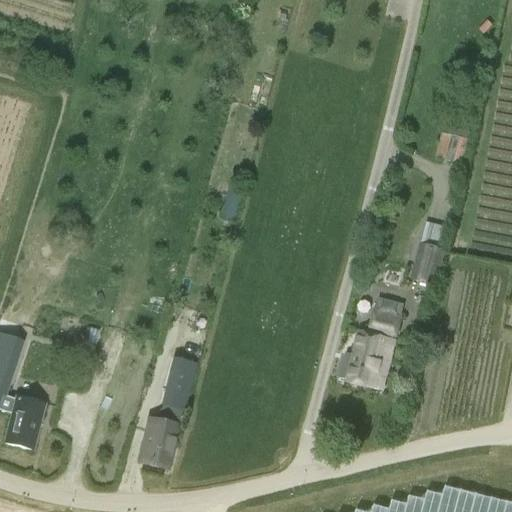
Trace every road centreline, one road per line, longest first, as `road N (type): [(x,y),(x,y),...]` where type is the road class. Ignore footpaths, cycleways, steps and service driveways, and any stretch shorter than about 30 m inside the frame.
road 1 (unclassified): [(308,474),(311,420),(417,0)]
road 2 (unclassified): [(0,478),(55,496),(125,504),(232,493),(308,474)]
road 3 (unclassified): [(308,474),(511,435)]
